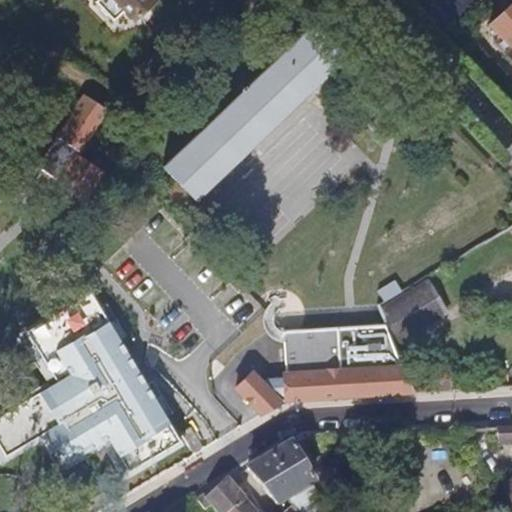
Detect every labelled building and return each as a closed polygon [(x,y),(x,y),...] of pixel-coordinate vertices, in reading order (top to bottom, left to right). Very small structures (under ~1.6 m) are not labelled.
[(96,0),(95,1),(114,21),(125,10),(134,19),(153,0),(96,0)] [(230,8),(223,0),(203,0),(197,6),(212,23),(230,8)] [(511,1),(491,23),(505,38),(511,46),(506,50),(511,56),(511,1)] [(193,201),(206,189),(188,170),(282,82),(299,100),(310,90),(318,97),(335,82),(327,73),(344,57),(311,23),(161,167),(193,201)] [(499,43),(506,50),(511,46),(505,38),(499,43)] [(206,189),(299,100),(282,82),(188,170),(206,189)] [(37,169),(84,200),(100,175),(75,158),(89,135),(68,121),(37,169)] [(101,190),(94,196),(118,220),(124,214),(101,190)] [(111,227),(118,220),(94,196),(87,203),(111,227)] [(511,226),(403,291),(384,302),(377,306),(384,324),(392,342),(511,271),(511,226)] [(377,290),(384,302),(403,291),(395,280),(377,290)] [(123,474),(174,443),(85,295),(20,334),(51,384),(0,415),(0,458),(41,434),(60,466),(103,441),(123,474)] [(362,397),(414,394),(404,371),(392,342),(384,324),(337,327),(283,330),(286,379),(261,380),(253,372),(237,388),(261,414),(281,401),(362,397)] [(414,394),(455,391),(453,369),(404,371),(414,394)] [(511,427),(497,428),(498,444),(511,443),(511,479),(505,483),(511,498),(511,427)] [(277,505),(288,498),(313,483),(291,445),(253,467),(248,470),(277,505)] [(236,476),(227,478),(241,493),(247,488),(236,476)] [(258,511),(241,493),(227,478),(206,498),(204,495),(195,501),(204,511),(211,506),(216,511),(258,511)] [(293,505),(298,511),(315,511),(324,503),(321,497),(313,483),(288,498),(293,505)]
